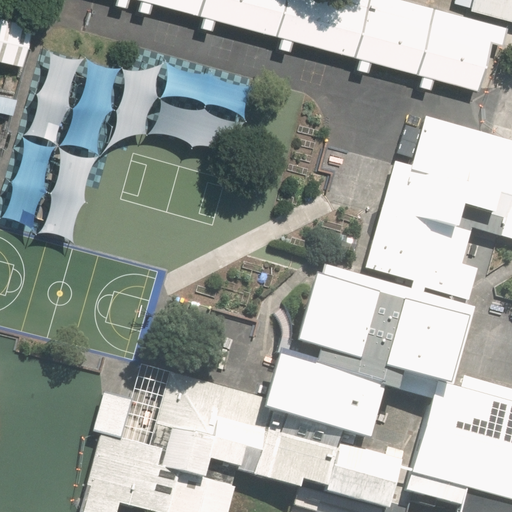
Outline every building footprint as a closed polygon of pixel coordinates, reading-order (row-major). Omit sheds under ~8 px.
[(155,0),(476,86),(489,36),(352,0),(155,0)] [(511,0),(452,0),(452,3),(511,18),(511,0)] [(33,20),(0,12),(0,57),(22,63),(33,20)] [(0,107),(13,110),(18,90),(0,85),(0,107)] [(511,140),(424,116),(409,166),(393,161),(358,282),(296,266),(259,407),(166,383),(148,450),(97,437),(80,511),(83,511),(117,511),(121,505),(150,511),(220,511),(229,478),(362,511),(385,511),(401,455),(341,440),(361,364),(432,383),(445,387),(472,307),(450,300),(469,230),(497,237),(511,240),(511,140)] [(511,405),(445,387),(432,383),(404,489),(456,504),(461,487),(511,501),(511,405)]
